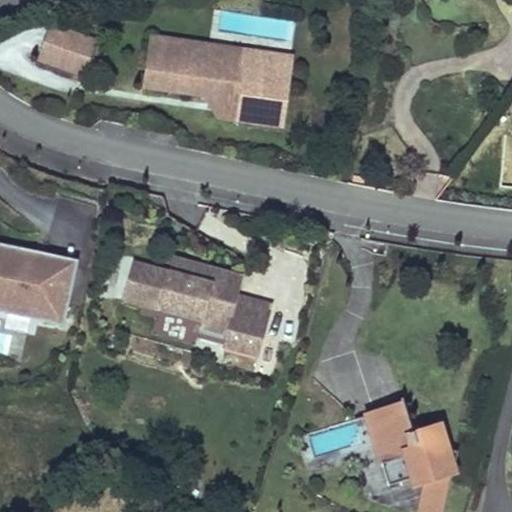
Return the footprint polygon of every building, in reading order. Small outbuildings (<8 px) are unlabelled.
[(94,52),(52,36),(40,69),(82,85),(94,52)] [(228,62),(152,50),(150,60),(216,71),(228,62)] [(249,66),(228,62),(216,71),(150,60),(144,99),(186,106),(187,101),(241,110),(237,134),(279,141),(289,84),(259,79),(249,66)] [(291,73),(249,66),(259,79),(289,84),(291,73)] [(241,110),(187,101),(186,106),(203,109),(216,130),(237,134),(241,110)] [(0,311),(55,325),(67,272),(0,256),(0,311)] [(241,291),(171,272),(167,287),(211,299),(209,304),(235,311),(241,291)] [(235,311),(209,304),(211,299),(167,287),(131,277),(120,313),(199,335),(198,341),(224,348),(220,361),(256,371),(270,320),(235,311)] [(442,511),(453,466),(431,461),(430,465),(421,462),(413,439),(407,441),(400,418),(354,432),(369,481),(379,477),(386,498),(409,491),(411,496),(424,492),(419,511),(442,511)]
